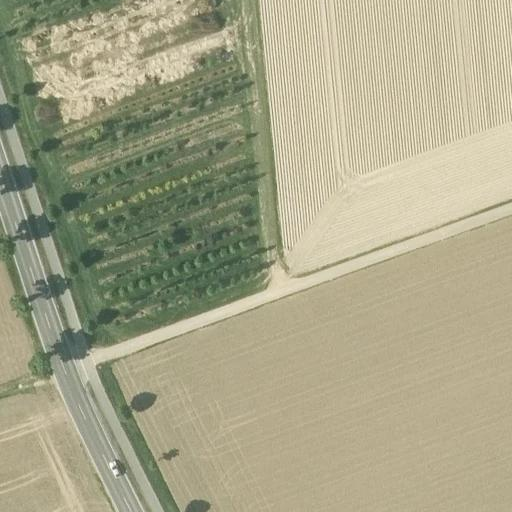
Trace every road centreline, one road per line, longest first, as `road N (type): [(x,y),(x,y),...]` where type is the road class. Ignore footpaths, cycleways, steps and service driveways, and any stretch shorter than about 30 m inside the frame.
road 1 (track): [(511,208),(63,371)]
road 2 (secondary): [(129,511),(63,371),(0,178)]
road 3 (track): [(282,290),(263,0)]
